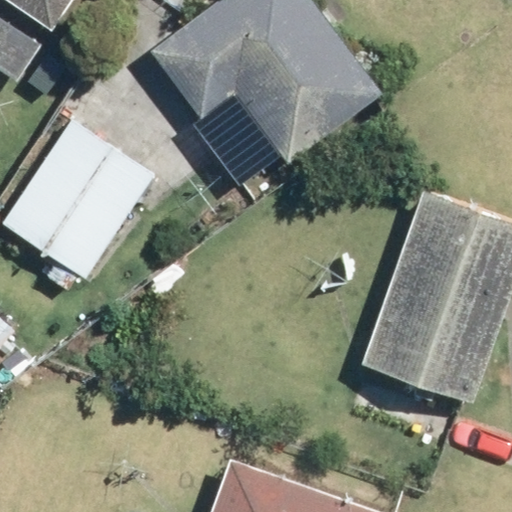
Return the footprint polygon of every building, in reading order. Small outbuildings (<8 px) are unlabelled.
[(24,0),(57,20),(69,0),(24,0)] [(296,0),(243,0),(157,44),(227,180),(355,114),(296,0)] [(75,268),(145,169),(78,122),(8,221),(75,268)] [(470,401),(511,277),(511,220),(422,190),(363,365),(470,401)] [(366,511),(217,467),(204,511),(366,511)]
